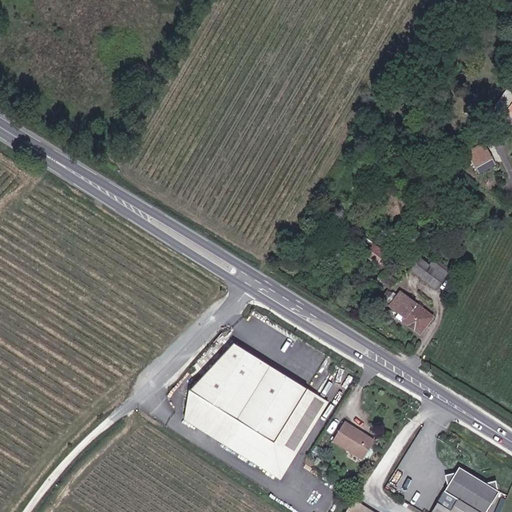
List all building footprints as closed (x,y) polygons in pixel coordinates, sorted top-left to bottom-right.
[(511,104),(503,115),(511,122),(511,104)] [(492,166),(482,146),(464,155),(474,175),(492,166)] [(431,265),(420,257),(411,269),(436,288),(445,276),(449,270),(436,259),(431,265)] [(417,334),(429,317),(398,291),(387,306),(402,318),(400,321),(417,334)] [(273,477),(289,453),(293,447),(322,401),(303,389),(280,374),(225,340),(194,388),(177,415),(219,442),(256,466),(273,477)] [(360,457),(371,439),(341,420),(330,438),(360,457)] [(456,476),(445,494),(434,511),(487,511),(499,493),(498,488),(492,483),(486,485),(467,474),(456,476)] [(371,511),(349,498),(340,511),(371,511)]
